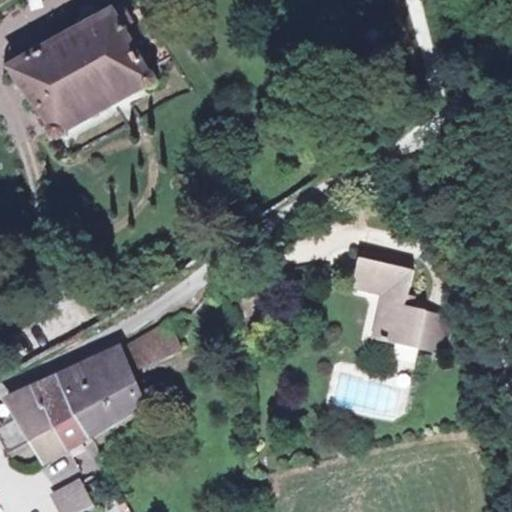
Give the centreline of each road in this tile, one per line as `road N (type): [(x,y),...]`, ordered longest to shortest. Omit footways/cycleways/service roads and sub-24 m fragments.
road 1 (unclassified): [(0,383),(446,122)]
road 2 (unknown): [(243,240),(253,218),(247,158),(173,20)]
